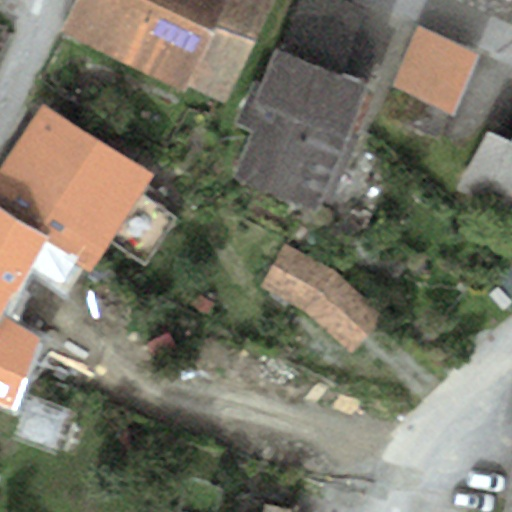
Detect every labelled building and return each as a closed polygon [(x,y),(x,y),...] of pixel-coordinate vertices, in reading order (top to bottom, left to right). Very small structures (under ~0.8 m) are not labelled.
[(291,0),(78,0),(67,27),(240,106),(291,0)] [(398,14),(362,0),(327,0),(257,180),(345,214),(375,137),(407,57),(385,49),(398,14)] [(511,56),(450,35),(430,92),(491,114),(511,56)] [(42,106),(0,171),(0,205),(69,256),(92,274),(110,244),(141,263),(173,217),(137,194),(152,173),(42,106)] [(511,137),(490,128),(467,180),(511,197),(511,137)] [(69,256),(0,205),(0,311),(30,264),(55,280),(69,256)] [(339,270),(282,241),(260,287),(297,304),(352,349),(382,312),(339,270)] [(37,354),(0,339),(0,405),(15,411),(37,354)]
